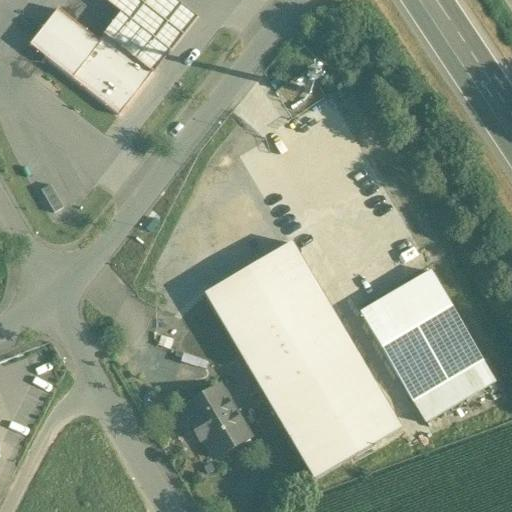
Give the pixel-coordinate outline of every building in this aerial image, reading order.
[(102,0),(121,15),(105,36),(153,73),(198,20),(173,0),(102,0)] [(99,44),(57,11),(29,47),(119,117),(153,73),(105,36),(99,44)] [(20,126),(12,130),(26,155),(34,150),(20,126)] [(52,184),(43,190),(58,212),(66,206),(52,184)] [(290,245),(204,296),(313,482),(400,431),(290,245)] [(429,274),(359,315),(425,426),(494,384),(429,274)] [(218,388),(184,408),(192,422),(188,425),(199,443),(203,441),(214,460),(249,440),(218,388)]
